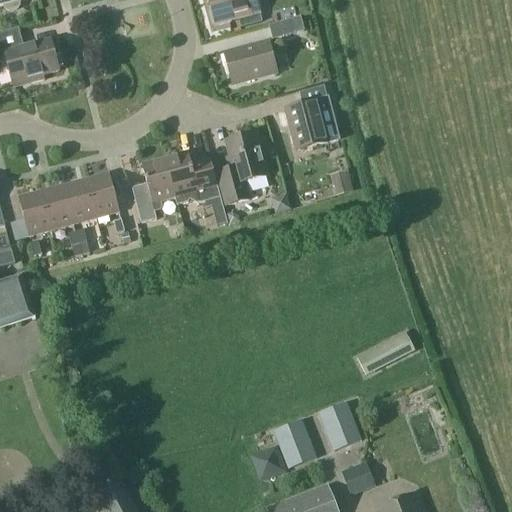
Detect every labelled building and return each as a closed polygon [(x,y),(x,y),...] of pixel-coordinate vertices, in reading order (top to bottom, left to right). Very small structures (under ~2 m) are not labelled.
[(209,0),(212,10),(210,13),(213,25),(217,27),(230,23),(232,20),(251,15),(247,1),(247,0),(209,0)] [(304,32),(300,18),(269,27),(273,40),(304,32)] [(14,89),(29,84),(28,81),(36,78),(59,72),(51,41),(24,49),(21,40),(19,29),(0,34),(0,56),(5,55),(14,89)] [(232,86),(277,74),(269,43),(224,55),(232,86)] [(317,102),(286,111),(297,152),(328,143),(317,102)] [(227,207),(248,201),(244,184),(266,178),(255,135),(227,143),(234,170),(218,174),(227,207)] [(165,160),(175,199),(187,196),(189,202),(196,207),(201,206),(202,208),(218,204),(206,161),(191,165),(188,153),(165,160)] [(151,199),(135,203),(141,225),(157,221),(154,212),(159,211),(160,208),(159,203),(175,199),(165,160),(142,166),(151,199)] [(86,181),(97,220),(120,214),(109,175),(86,181)] [(74,226),(97,220),(86,181),(64,187),(74,226)] [(52,232),(74,226),(64,187),(41,193),(52,232)] [(29,238),(52,232),(41,193),(18,199),(29,238)] [(123,235),(120,222),(112,223),(115,236),(118,235),(121,248),(133,245),(131,233),(123,235)] [(76,233),(82,256),(83,256),(80,245),(87,243),(84,231),(76,233)] [(76,233),(68,235),(75,258),(82,256),(76,233)] [(38,243),(30,245),(34,258),(42,256),(38,243)] [(0,267),(14,264),(11,252),(0,254),(0,267)] [(0,331),(35,320),(21,278),(0,284),(0,331)] [(366,375),(413,351),(405,336),(357,360),(366,375)] [(313,418),(328,461),(358,451),(342,407),(313,418)] [(297,424),(272,433),(287,475),(312,467),(297,424)] [(249,457),(259,484),(283,476),(274,449),(249,457)] [(351,498),(375,489),(366,464),(341,475),(351,498)] [(102,511),(136,511),(119,481),(94,494),(102,511)] [(266,511),(337,511),(328,486),(266,510),(266,511)] [(423,511),(416,495),(375,511),(423,511)]
